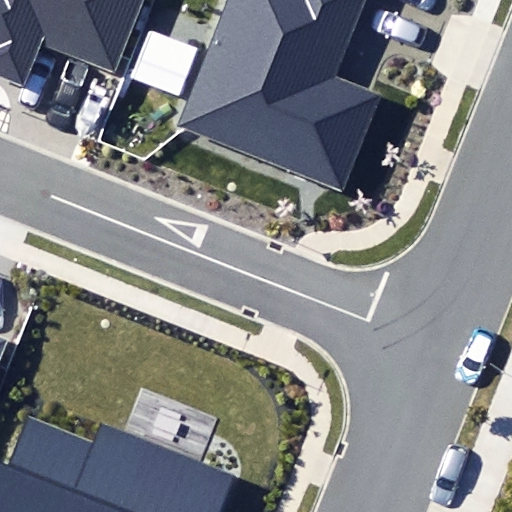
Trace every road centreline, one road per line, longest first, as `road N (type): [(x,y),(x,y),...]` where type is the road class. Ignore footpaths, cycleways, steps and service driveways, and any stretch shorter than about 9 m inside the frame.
road 1 (residential): [(0,173),(434,348)]
road 2 (residential): [(434,348),(511,149)]
road 3 (residential): [(369,511),(434,348)]
